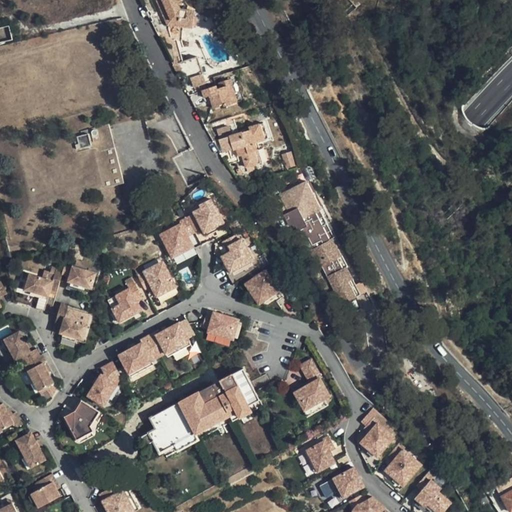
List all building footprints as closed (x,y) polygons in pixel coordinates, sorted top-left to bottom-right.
[(158,24),(164,38),(170,39),(172,38),(178,36),(180,21),(191,23),(194,6),(179,3),(177,0),(155,0),(164,21),(158,24)] [(170,39),(165,41),(174,61),(181,58),(173,39),(170,39)] [(193,52),(181,58),(174,61),(183,80),(202,72),(193,52)] [(183,80),(189,93),(191,93),(198,89),(204,87),(201,83),(206,81),(202,72),(183,80)] [(217,85),(215,82),(204,87),(198,89),(202,96),(208,94),(213,106),(223,102),(222,100),(226,98),(228,102),(240,96),(229,74),(218,78),(221,84),(217,85)] [(250,165),(264,160),(259,146),(266,143),(263,135),(278,129),(272,115),(256,120),(257,123),(226,135),(231,148),(241,144),(250,165)] [(123,184),(109,125),(78,133),(93,193),(123,184)] [(259,146),(264,160),(271,156),(266,143),(259,146)] [(294,180),(271,195),(280,209),(275,213),(282,223),(284,221),(287,226),(288,225),(304,248),(305,248),(314,263),(316,262),(340,300),(362,285),(294,180)] [(199,227),(201,231),(220,220),(213,206),(212,206),(205,194),(194,200),(198,207),(190,212),(199,227)] [(199,227),(190,212),(183,215),(184,217),(192,231),(199,227)] [(192,231),(184,217),(177,221),(178,222),(185,236),(192,232),(192,231)] [(185,236),(178,222),(157,233),(170,258),(182,251),(181,249),(189,245),(185,236)] [(241,232),(226,240),(232,251),(229,253),(222,256),(231,273),(256,259),(241,232)] [(232,251),(226,240),(223,242),(229,253),(232,251)] [(53,289),(59,291),(64,275),(66,268),(54,265),(53,272),(58,274),(55,283),(32,277),(28,290),(39,293),(50,297),(53,289)] [(73,269),(66,266),(66,268),(64,275),(70,277),(73,269)] [(73,269),(70,277),(68,283),(79,287),(93,291),(98,274),(73,266),(73,269)] [(157,266),(142,273),(149,287),(153,295),(160,291),(162,295),(174,289),(165,271),(161,273),(157,266)] [(280,290),(267,269),(247,282),(260,303),(280,290)] [(142,273),(136,276),(143,290),(149,287),(142,273)] [(10,293),(3,281),(0,283),(0,292),(2,297),(10,293)] [(142,299),(133,281),(126,284),(128,288),(135,302),(142,299)] [(79,287),(68,283),(66,291),(76,294),(79,287)] [(135,302),(128,288),(115,295),(120,304),(112,308),(119,323),(140,312),(135,302)] [(46,312),(50,297),(39,293),(34,309),(46,312)] [(62,305),(59,316),(58,320),(67,323),(68,319),(71,308),(62,305)] [(216,310),(214,315),(211,327),(210,331),(235,338),(241,318),(216,310)] [(211,327),(214,315),(208,313),(204,325),(211,327)] [(68,319),(67,323),(63,334),(87,342),(91,326),(68,319)] [(177,322),(154,334),(164,353),(187,340),(177,322)] [(22,358),(31,353),(20,331),(4,340),(15,361),(22,358)] [(156,357),(164,353),(154,334),(152,331),(144,335),(156,357)] [(149,361),(156,357),(144,335),(137,339),(139,343),(149,361)] [(187,340),(164,353),(166,357),(189,344),(187,340)] [(149,361),(139,343),(117,355),(127,373),(149,361)] [(22,358),(26,365),(40,358),(42,357),(38,349),(31,353),(22,358)] [(319,371),(309,353),(295,361),(306,379),(318,372),(319,371)] [(40,358),(26,365),(30,372),(44,365),(40,358)] [(102,373),(101,375),(111,382),(120,377),(111,361),(99,367),(102,373)] [(151,365),(149,361),(127,373),(129,377),(151,365)] [(55,387),(44,365),(30,372),(41,394),(55,387)] [(256,399),(238,369),(198,392),(150,420),(155,428),(139,438),(145,447),(152,442),(160,455),(247,404),(256,399)] [(306,379),(291,388),(301,405),(323,392),(328,389),(318,372),(306,379)] [(101,375),(99,374),(85,394),(101,405),(115,384),(111,382),(101,375)] [(323,392),(301,405),(305,411),(327,399),(323,392)] [(98,412),(81,402),(74,412),(63,418),(75,441),(78,440),(89,434),(91,433),(89,428),(93,420),(98,412)] [(247,404),(160,455),(163,460),(250,410),(247,404)] [(15,424),(10,414),(5,405),(0,407),(0,431),(0,432),(15,424)] [(15,424),(16,425),(23,421),(17,411),(10,414),(15,424)] [(102,414),(98,412),(93,420),(97,423),(102,414)] [(376,423),(378,421),(372,416),(364,425),(371,430),(376,423)] [(393,436),(376,423),(371,430),(366,436),(365,443),(369,446),(366,449),(376,457),(393,436)] [(326,430),(320,434),(322,437),(327,446),(333,442),(326,430)] [(19,439),(28,456),(34,467),(47,460),(37,441),(35,442),(30,433),(19,439)] [(89,434),(78,440),(80,443),(91,438),(89,434)] [(322,437),(306,446),(317,466),(333,456),(327,446),(322,437)] [(405,446),(399,442),(389,454),(395,459),(403,449),(405,446)] [(306,446),(302,448),(314,468),(317,466),(306,446)] [(417,461),(403,449),(395,459),(388,467),(394,472),(391,476),(403,485),(415,471),(411,468),(417,461)] [(34,467),(28,456),(23,458),(29,470),(34,467)] [(415,471),(421,463),(417,461),(411,468),(415,471)] [(353,466),(334,476),(345,496),(364,485),(353,466)] [(394,472),(388,467),(385,471),(391,476),(394,472)] [(428,471),(416,486),(421,490),(430,478),(433,475),(428,471)] [(334,476),(329,479),(335,491),(336,490),(341,498),(345,496),(334,476)] [(34,484),(38,492),(43,490),(51,486),(47,477),(34,484)] [(441,487),(430,478),(421,490),(414,499),(425,507),(427,505),(435,511),(442,511),(451,502),(438,492),(441,487)] [(98,494),(102,500),(122,489),(123,488),(120,482),(98,494)] [(51,487),(44,491),(49,500),(52,506),(60,502),(51,487)] [(126,487),(122,489),(134,511),(138,510),(126,487)] [(122,489),(102,500),(107,511),(134,511),(122,489)] [(511,510),(511,489),(501,496),(511,511),(511,510)] [(44,491),(39,494),(30,498),(37,511),(39,511),(52,506),(49,500),(44,491)] [(381,511),(387,506),(374,495),(358,503),(352,511),(354,511),(381,511)]
